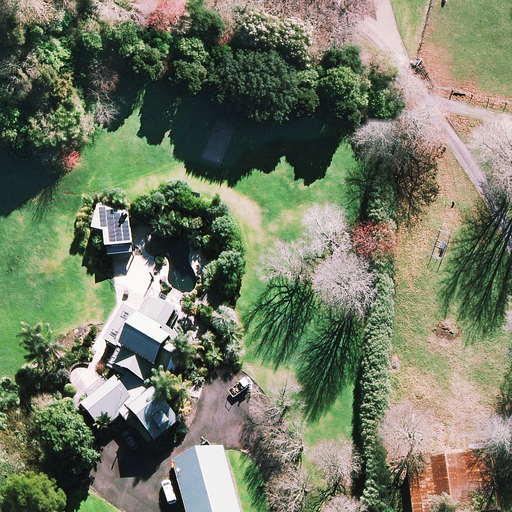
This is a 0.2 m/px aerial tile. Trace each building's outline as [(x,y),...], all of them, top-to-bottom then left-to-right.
[(134,215),(96,217),(97,235),(109,234),(110,259),(136,258),(134,215)] [(145,318),(129,308),(108,341),(124,351),(115,365),(152,389),(158,380),(167,386),(185,358),(175,352),(182,342),(170,334),(182,317),(156,300),(145,318)] [(459,348),(458,362),(493,363),(493,349),(459,348)] [(439,362),(439,350),(407,349),(407,362),(439,362)] [(393,369),(392,379),(421,380),(421,370),(393,369)] [(136,400),(119,381),(87,410),(104,428),(136,400)] [(184,426),(160,394),(135,413),(158,445),(184,426)] [(440,410),(440,397),(409,397),(409,411),(440,410)] [(242,511),(226,451),(174,465),(187,511),(242,511)] [(491,511),(504,510),(496,453),(409,464),(415,511),(491,511)]
